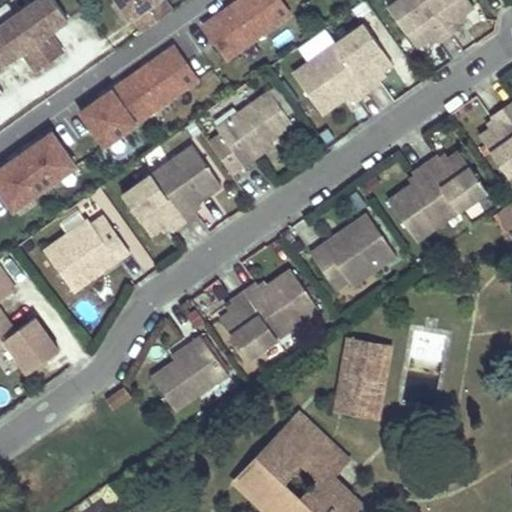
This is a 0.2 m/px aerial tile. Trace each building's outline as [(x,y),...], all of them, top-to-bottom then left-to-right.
[(38,0),(17,15),(50,62),(64,53),(49,33),(69,19),(55,0),(38,0)] [(126,21),(130,18),(117,0),(114,0),(112,2),(126,21)] [(133,16),(143,29),(171,9),(164,0),(117,0),(130,18),(133,16)] [(225,59),(293,13),(283,0),(228,0),(198,21),(225,59)] [(420,0),(394,0),(383,9),(410,47),(420,40),(428,35),(433,44),(445,36),(420,0)] [(464,0),(420,0),(445,36),(458,27),(452,18),(459,13),(468,6),(464,0)] [(452,18),(458,27),(465,22),(459,13),(452,18)] [(37,72),(50,62),(17,15),(0,26),(0,60),(3,65),(23,51),(37,72)] [(359,25),(330,46),(364,94),(376,85),(370,76),(377,71),(387,64),(359,25)] [(428,35),(420,40),(426,49),(433,44),(428,35)] [(75,109),(104,147),(201,75),(172,37),(75,109)] [(330,46),(290,75),(318,113),(339,98),(346,93),(352,102),(364,94),(330,46)] [(370,76),(376,85),(384,80),(377,71),(370,76)] [(223,132),(212,140),(234,172),(258,155),(253,149),(289,125),(266,92),(219,126),(223,132)] [(346,93),(339,98),(345,107),(352,102),(346,93)] [(511,99),(500,107),(511,124),(511,99)] [(487,131),(478,137),(507,177),(511,173),(511,124),(500,107),(487,116),(494,126),(487,131)] [(494,126),(487,116),(480,121),(487,131),(494,126)] [(48,123),(0,160),(0,195),(12,211),(77,161),(48,123)] [(195,143),(155,171),(181,210),(188,219),(200,211),(193,202),(200,197),(222,181),(195,143)] [(438,165),(445,160),(439,150),(432,155),(438,165)] [(432,155),(420,164),(455,214),(486,192),(457,152),(445,160),(438,165),(432,155)] [(408,187),(386,202),(415,242),(455,214),(420,164),(408,172),(415,182),(408,187)] [(155,171),(124,193),(151,232),(161,224),(169,218),(175,228),(188,219),(181,210),(155,171)] [(415,182),(408,172),(401,177),(408,187),(415,182)] [(193,202),(200,211),(206,206),(200,197),(193,202)] [(511,204),(497,215),(506,226),(511,222),(511,204)] [(99,232),(111,223),(103,210),(90,219),(99,232)] [(325,246),(312,255),(336,292),(348,284),(352,287),(396,256),(367,216),(343,233),(345,237),(327,250),(325,246)] [(89,218),(45,250),(72,287),(98,269),(94,263),(113,250),(116,256),(128,248),(111,223),(99,232),(90,219),(89,218)] [(169,218),(161,224),(168,233),(175,228),(169,218)] [(345,237),(343,233),(325,246),(327,250),(345,237)] [(113,250),(94,263),(98,269),(116,256),(113,250)] [(35,316),(15,330),(0,308),(0,299),(16,289),(0,266),(0,345),(7,341),(28,371),(59,349),(35,316)] [(257,279),(245,288),(280,338),(319,310),(292,270),(272,283),(264,289),(257,279)] [(264,289),(272,283),(265,274),(257,279),(264,289)] [(233,312),(223,319),(251,358),(280,338),(245,288),(233,296),(241,306),(233,312)] [(241,306),(233,296),(226,302),(233,312),(241,306)] [(204,332),(174,354),(177,357),(146,380),(172,415),(232,372),(204,332)] [(379,414),(391,345),(352,338),(340,406),(379,414)] [(124,388),(106,401),(113,411),(131,398),(124,388)] [(300,417),(239,479),(273,511),(335,511),(350,497),(328,475),(344,458),(300,417)] [(350,497),(335,511),(364,511),(365,511),(350,497)] [(102,498),(83,511),(105,511),(110,509),(102,498)]
